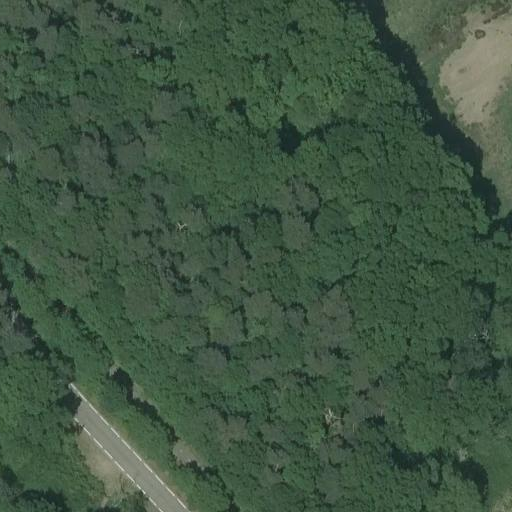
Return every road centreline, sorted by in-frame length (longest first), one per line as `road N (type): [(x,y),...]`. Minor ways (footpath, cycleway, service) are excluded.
road 1 (track): [(364,511),(395,419),(387,320),(347,172),(282,62),(256,0)]
road 2 (tertiary): [(173,511),(0,305)]
